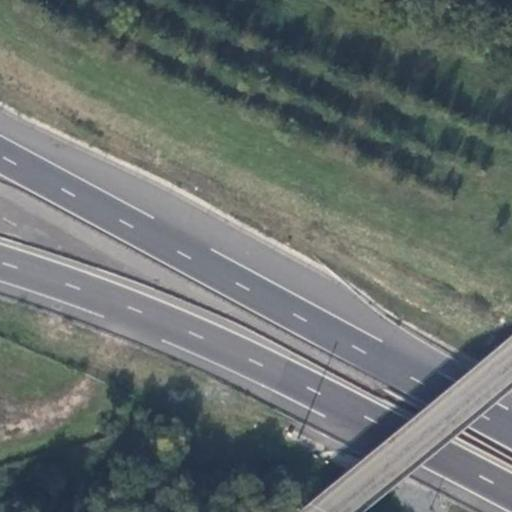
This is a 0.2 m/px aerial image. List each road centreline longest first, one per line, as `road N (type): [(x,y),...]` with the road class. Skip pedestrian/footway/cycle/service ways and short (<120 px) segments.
road 1 (trunk): [(511,433),(0,156)]
road 2 (trunk): [(0,268),(161,324),(511,492)]
road 3 (tertiary): [(332,511),(511,366)]
